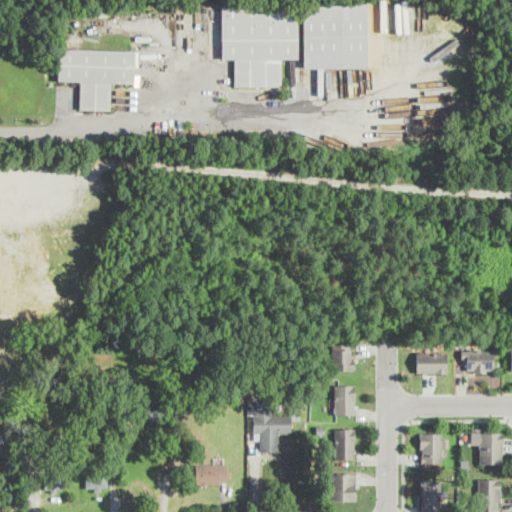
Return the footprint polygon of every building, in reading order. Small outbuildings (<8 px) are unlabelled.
[(161,0),(164,7),(148,11),(145,0),(161,0)] [(220,3),(221,57),(233,57),(233,85),(280,84),(279,57),(297,58),(297,2),(220,3)] [(303,2),(303,67),(366,67),(366,2),(303,2)] [(135,73),(134,84),(111,83),(110,111),(81,110),(82,82),(59,82),(60,50),(136,53),(135,73)] [(352,339),(330,339),(330,369),(352,369),(352,339)] [(462,371),(493,371),(493,348),(462,348),(462,371)] [(445,351),(415,351),(415,373),(445,373),(445,351)] [(354,384),(334,384),(334,414),(354,414),(354,384)] [(278,452),(278,432),(290,433),(291,413),(271,413),(271,401),(247,401),(247,413),(253,413),(252,435),(260,436),(260,452),(278,452)] [(165,405),(137,405),(137,419),(165,419),(165,405)] [(354,460),(354,427),(333,427),(333,460),(354,460)] [(447,432),(419,432),(419,463),(440,463),(440,448),(447,448),(447,432)] [(478,463),(500,463),(500,432),(478,432),(478,463)] [(226,463),(195,463),(195,483),(226,483),(226,463)] [(61,489),(61,469),(44,469),(43,489),(61,489)] [(107,488),(107,471),(85,471),(85,488),(107,488)] [(355,499),(355,472),(333,472),(333,499),(355,499)] [(440,478),(420,478),(420,511),(440,511),(440,478)] [(478,511),(500,511),(500,478),(478,478),(478,511)]
